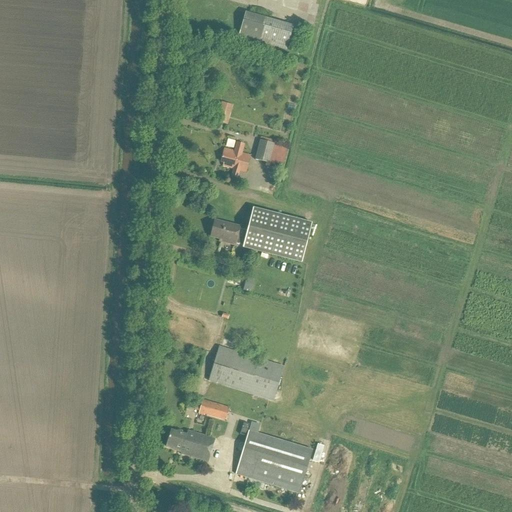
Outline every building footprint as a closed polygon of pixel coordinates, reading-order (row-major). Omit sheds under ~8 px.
[(245,14),(238,37),(286,51),(293,27),(245,14)] [(226,126),(230,115),(221,112),(217,123),(226,126)] [(260,141),(255,161),(269,164),(274,145),(260,141)] [(242,154),(244,146),(237,144),(234,152),(224,149),(221,163),(224,163),(223,167),(246,173),(250,157),(242,154)] [(274,145),(269,164),(282,168),(287,148),(274,145)] [(215,221),(210,238),(221,240),(220,242),(235,246),(236,245),(243,247),(302,263),(312,223),(253,208),(247,232),(239,230),(240,228),(215,221)] [(219,348),(208,382),(274,402),(284,368),(219,348)] [(203,400),(198,414),(226,423),(230,409),(203,400)] [(166,447),(182,452),(181,455),(208,463),(215,440),(192,433),(188,432),(187,435),(171,431),(166,447)] [(248,432),(235,475),(299,494),(312,451),(248,432)] [(319,464),(324,446),(318,444),(313,462),(319,464)]
